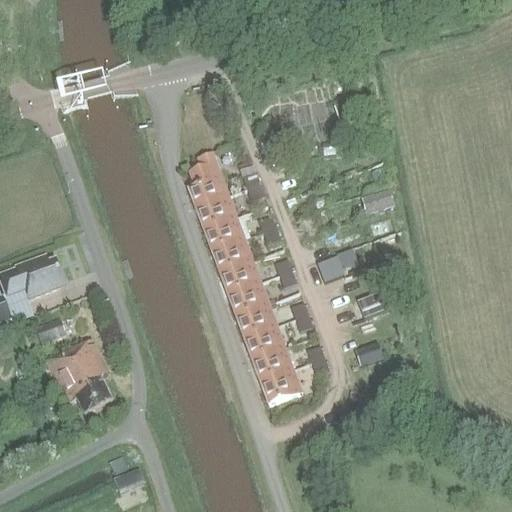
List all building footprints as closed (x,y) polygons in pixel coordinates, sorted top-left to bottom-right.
[(358,102),(338,109),(345,128),(365,122),(358,102)] [(187,179),(192,192),(187,194),(194,214),(230,200),(214,157),(199,162),(203,172),(187,179)] [(239,175),(242,182),(254,177),(252,170),(239,175)] [(255,178),(242,183),(246,194),(259,189),(255,178)] [(259,189),(246,194),(251,206),(264,201),(259,189)] [(363,203),(367,219),(395,211),(390,194),(363,203)] [(230,200),(194,214),(202,235),(238,222),(230,200)] [(238,222),(202,235),(210,257),(246,244),(238,222)] [(272,222),(259,227),(264,239),(277,234),(272,222)] [(281,246),(277,234),(264,239),(269,251),(281,246)] [(246,244),(210,257),(218,279),(255,265),(246,244)] [(0,284),(7,302),(26,295),(29,303),(59,292),(56,284),(62,282),(55,264),(48,267),(46,260),(17,271),(18,273),(0,279),(0,284)] [(324,287),(344,280),(337,261),(317,268),(324,287)] [(274,268),(279,280),(292,275),(287,263),(274,268)] [(255,265),(218,279),(227,301),(263,287),(255,265)] [(297,288),(292,275),(279,280),(283,292),(297,288)] [(263,287),(227,301),(235,322),(271,309),(263,287)] [(383,296),(353,307),(360,326),(390,315),(383,296)] [(4,301),(0,302),(0,327),(13,322),(4,301)] [(309,319),(305,308),(290,313),(295,325),(309,319)] [(271,309),(235,322),(243,344),(279,330),(271,309)] [(313,332),(309,319),(295,325),(299,337),(313,332)] [(12,324),(0,328),(0,335),(14,330),(12,324)] [(43,350),(68,339),(62,325),(37,336),(43,350)] [(279,330),(243,344),(251,366),(288,352),(279,330)] [(85,421),(112,406),(100,383),(110,378),(92,344),(46,368),(59,392),(61,391),(71,408),(77,405),(85,421)] [(378,347),(356,355),(361,370),(383,363),(378,347)] [(320,351),(307,356),(311,368),(324,363),(320,351)] [(296,374),(288,352),(251,366),(260,388),(296,374)] [(329,375),(324,363),(311,368),(316,380),(329,375)] [(268,410),(304,396),(296,374),(260,388),(268,410)] [(128,472),(125,466),(122,460),(109,467),(113,473),(116,479),(128,472)]
